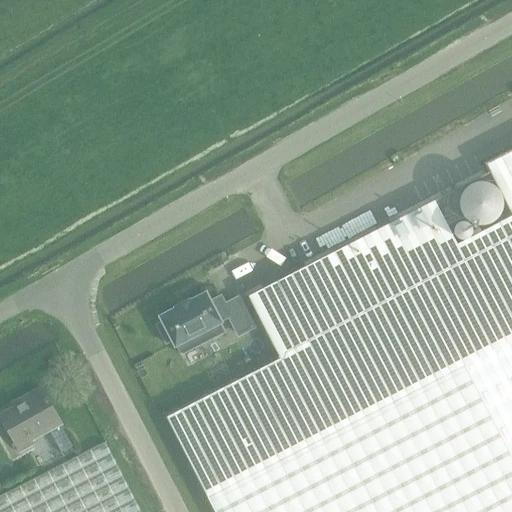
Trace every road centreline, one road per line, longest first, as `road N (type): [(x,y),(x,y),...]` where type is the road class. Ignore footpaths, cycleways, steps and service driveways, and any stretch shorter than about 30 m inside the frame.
road 1 (unclassified): [(254,169),(511,23)]
road 2 (unclassified): [(175,511),(57,280)]
road 3 (unclassified): [(288,236),(511,119)]
road 4 (unclassified): [(57,280),(254,169)]
